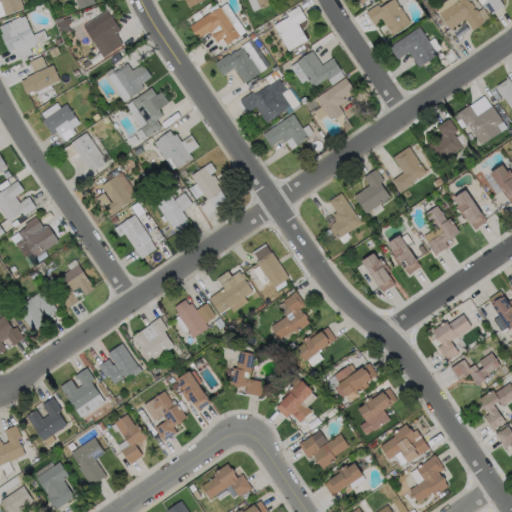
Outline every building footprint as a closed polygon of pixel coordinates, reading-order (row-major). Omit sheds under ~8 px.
[(0,0),(20,0),(23,7),(3,14),(0,5),(0,0)] [(92,0),(94,3),(78,8),(75,0),(92,0)] [(273,0),(274,2),(253,11),(247,0),(273,0)] [(389,0),(395,0),(410,22),(392,34),(382,19),(374,24),(366,11),(377,3),(380,7),(389,0)] [(444,0),(467,0),(469,2),(471,1),(474,6),(473,7),(474,9),(476,8),(478,11),(483,8),(489,17),(484,21),(485,21),(473,29),(465,18),(450,28),(436,6),(444,0)] [(501,0),(505,6),(492,14),(486,6),(484,7),(479,0),(501,0)] [(219,6),(220,7),(225,3),(244,30),(227,42),(228,42),(226,44),(221,38),(216,41),(209,32),(209,33),(207,31),(197,38),(188,25),(208,12),(209,12),(219,6)] [(307,39),(288,50),(273,25),(288,16),(286,12),(298,6),(306,19),(298,23),(307,39)] [(119,30),(115,33),(122,43),(102,56),(81,25),(106,9),(119,30)] [(23,16),(36,44),(28,48),(31,53),(26,55),(27,58),(21,61),(20,58),(19,59),(14,48),(7,51),(0,36),(0,33),(1,33),(0,30),(0,25),(19,16),(20,17),(23,16)] [(419,27),(437,54),(418,67),(408,52),(397,60),(389,47),(419,27)] [(241,47),(240,46),(251,38),(269,65),(243,83),(233,68),(222,75),(214,63),(227,54),(228,56),(241,47)] [(59,53),(51,57),(48,50),(56,46),(59,53)] [(311,51),(322,66),(333,58),(341,69),(340,70),(344,76),(331,84),(326,77),(313,87),(307,79),(301,83),(289,66),(311,51)] [(45,65),(33,71),(29,61),(41,56),(45,65)] [(126,63),(131,69),(141,62),(150,75),(140,82),(143,87),(123,101),(107,77),(126,63)] [(59,80),(32,92),(31,91),(25,94),(19,81),(25,78),(25,77),(52,64),(59,80)] [(343,113),(331,121),(329,117),(328,117),(326,114),(318,119),(313,111),(321,106),(316,98),(327,90),(326,90),(345,77),(354,89),(343,97),(345,100),(338,105),(343,113)] [(508,78),(511,83),(511,110),(496,86),(508,78)] [(289,88),(299,103),(291,108),(290,106),(266,122),(256,107),(247,112),(240,101),(240,99),(252,92),(253,95),(277,79),(285,91),(289,88)] [(161,127),(147,136),(125,104),(150,87),(156,95),(160,91),(168,102),(158,109),(163,115),(156,120),(161,127)] [(485,94),(507,127),(481,145),(468,125),(466,127),(461,119),(457,122),(454,117),(458,115),(457,114),(485,94)] [(56,131),(51,135),(41,120),(44,118),(41,113),(56,103),(59,108),(66,103),(80,122),(72,128),(76,133),(63,142),(56,131)] [(292,114),(302,129),(307,125),(313,132),(307,136),(308,137),(296,145),(290,137),(283,142),(281,139),(270,146),(262,135),(292,114)] [(463,147),(438,164),(427,146),(442,136),(437,127),(449,119),(457,131),(454,133),(463,147)] [(169,130),(172,135),(175,133),(181,141),(191,134),(199,146),(188,153),(191,158),(176,168),(175,166),(171,169),(153,142),(158,139),(158,138),(169,130)] [(104,163),(92,171),(88,165),(87,167),(79,154),(69,161),(61,150),(71,143),(70,142),(85,132),(102,156),(100,157),(104,163)] [(414,183),(400,192),(392,180),(403,173),(392,157),(409,146),(426,172),(413,182),(414,183)] [(211,162),(216,170),(210,174),(212,177),(213,175),(218,183),(216,184),(227,200),(215,208),(209,200),(207,201),(203,195),(196,200),(187,188),(195,183),(190,176),(211,162)] [(503,165),(507,172),(510,170),(511,172),(511,204),(490,173),(503,165)] [(390,197),(365,214),(353,196),(369,185),(364,177),(376,169),(384,180),(380,183),(390,197)] [(110,172),(114,177),(121,172),(138,198),(114,215),(106,205),(101,208),(94,198),(103,192),(110,202),(112,201),(101,186),(108,181),(105,176),(110,172)] [(14,196),(18,203),(28,197),(35,207),(23,216),(21,213),(18,215),(18,214),(7,221),(0,210),(0,192),(6,188),(16,181),(23,191),(14,196)] [(466,190),(482,214),(487,221),(474,229),(467,218),(465,219),(461,214),(461,215),(455,207),(458,205),(453,198),(466,190)] [(187,218),(172,228),(154,201),(168,191),(187,218)] [(361,223),(337,239),(335,234),(333,235),(329,229),(330,228),(329,227),(331,225),(330,224),(335,221),(334,220),(335,219),(332,214),(336,212),(328,201),(341,192),(361,223)] [(437,206),(447,220),(450,218),(459,232),(455,235),(455,237),(452,240),(449,239),(445,243),(448,247),(435,256),(427,244),(443,232),(440,227),(435,230),(424,215),(437,206)] [(156,249),(141,259),(124,234),(118,238),(112,229),(134,215),(150,239),(150,240),(156,249)] [(34,216),(42,227),(46,224),(57,240),(43,250),(47,255),(37,262),(30,252),(23,257),(10,237),(25,226),(23,224),(34,216)] [(416,259),(420,266),(409,274),(401,263),(398,265),(389,252),(392,250),(387,243),(400,235),(417,259),(416,259)] [(264,244),(270,252),(271,252),(288,277),(273,287),(256,262),(258,260),(252,252),(264,244)] [(375,254),(379,260),(382,258),(391,271),(388,273),(396,284),(382,293),(362,262),(375,254)] [(74,259),(94,288),(84,295),(79,287),(72,291),(79,300),(68,308),(50,282),(69,269),(66,265),(74,259)] [(227,270),(231,276),(238,271),(241,274),(242,273),(246,278),(244,279),(256,296),(232,312),(228,307),(219,314),(208,298),(223,288),(216,278),(227,270)] [(499,289),(507,301),(509,299),(511,302),(511,326),(508,329),(506,327),(500,331),(492,319),(498,315),(491,305),(492,304),(487,298),(499,289)] [(40,291),(45,299),(48,297),(56,310),(45,317),(38,307),(37,307),(46,321),(31,332),(15,308),(29,299),(29,298),(40,291)] [(306,318),(309,323),(281,342),(270,327),(285,316),(278,306),(284,302),(284,301),(291,295),(295,292),(305,305),(299,309),(302,313),(304,313),(307,316),(306,318)] [(185,300),(189,306),(192,304),(196,311),(206,304),(214,315),(204,322),(208,328),(194,338),(177,314),(178,313),(174,308),(185,300)] [(462,313),(470,326),(454,337),(451,332),(446,335),(457,352),(444,360),(436,348),(441,344),(438,340),(436,340),(434,337),(434,334),(431,330),(445,320),(447,323),(462,313)] [(0,317),(3,316),(12,329),(16,327),(23,339),(12,346),(7,338),(0,343),(5,350),(0,353),(0,317)] [(173,345),(150,361),(144,354),(142,356),(138,350),(140,348),(132,337),(149,325),(149,324),(159,317),(167,329),(164,331),(173,345)] [(327,328),(336,340),(329,345),(305,361),(297,349),(303,344),(301,342),(309,336),(311,339),(327,328)] [(121,344),(137,367),(138,366),(141,371),(134,376),(132,373),(129,375),(128,374),(113,384),(108,375),(105,377),(98,366),(108,359),(112,366),(114,364),(107,354),(121,344)] [(254,355),(249,379),(263,382),(260,397),(244,394),(246,388),(240,387),(239,388),(235,387),(234,385),(229,384),(232,368),(236,369),(240,352),(254,355)] [(499,365),(488,372),(490,374),(480,381),(480,383),(478,385),(474,384),(474,380),(472,380),(470,377),(471,376),(468,373),(458,380),(449,367),(463,358),(468,367),(473,364),(477,370),(482,367),(478,360),(490,352),(499,365)] [(367,363),(376,375),(364,383),(367,386),(361,390),(360,389),(355,393),(357,396),(348,402),(344,395),(340,397),(327,379),(346,366),(351,373),(361,367),(367,363)] [(86,368),(94,380),(91,382),(104,401),(80,417),(59,387),(70,380),(76,389),(82,385),(78,379),(76,380),(73,377),(86,368)] [(193,371),(201,383),(198,385),(210,402),(198,410),(190,399),(187,402),(178,389),(181,387),(176,380),(189,371),(190,373),(193,371)] [(295,377),(300,382),(301,381),(313,392),(311,393),(316,397),(306,407),(310,411),(299,423),(290,414),(286,418),(275,408),(289,394),(287,392),(292,386),(289,383),(295,377)] [(508,382),(511,387),(511,398),(501,405),(498,401),(493,404),(504,421),(492,429),(483,416),(488,413),(485,408),(483,408),(480,405),(481,403),(478,398),(492,389),(494,392),(508,382)] [(387,387),(396,400),(381,409),(388,419),(372,430),(372,429),(364,434),(358,425),(364,421),(356,408),(363,404),(361,401),(369,396),(371,398),(387,387)] [(164,392),(174,406),(178,404),(187,418),(182,421),(182,423),(179,425),(177,424),(173,427),(176,433),(163,441),(155,428),(166,421),(163,416),(154,421),(144,405),(164,392)] [(57,412),(66,425),(42,441),(25,416),(35,410),(41,419),(48,415),(41,405),(52,398),(60,410),(57,412)] [(126,414),(134,425),(136,423),(143,434),(142,441),(139,443),(138,442),(135,445),(142,455),(129,464),(118,446),(125,441),(118,430),(114,432),(110,426),(114,424),(114,423),(126,414)] [(409,428),(411,431),(415,429),(428,448),(400,466),(393,455),(387,459),(378,446),(393,436),(390,432),(404,423),(407,428),(409,428)] [(17,439),(24,455),(9,462),(14,472),(3,477),(0,469),(0,432),(3,431),(2,431),(15,425),(21,438),(17,439)] [(511,451),(511,450),(511,448),(509,444),(504,447),(494,433),(499,430),(499,431),(507,426),(511,433),(511,451)] [(317,430),(325,441),(317,446),(317,447),(338,433),(347,446),(332,456),(334,459),(320,468),(317,463),(315,463),(313,460),(314,458),(311,454),(306,457),(296,443),(301,440),(302,441),(317,430)] [(105,477),(90,487),(78,468),(80,467),(71,454),(94,438),(104,453),(94,460),(105,477)] [(447,486),(433,496),(431,492),(417,502),(408,490),(417,484),(409,472),(428,459),(428,458),(433,455),(443,469),(437,473),(440,476),(442,476),(444,479),(444,482),(447,486)] [(73,497),(55,510),(46,496),(48,495),(36,478),(59,462),(68,476),(62,480),(73,497)] [(353,462),(362,474),(331,496),(322,483),(333,475),(331,473),(344,464),(346,467),(353,462)] [(232,474),(235,477),(240,474),(250,488),(244,492),(243,492),(237,496),(229,485),(208,499),(200,486),(214,476),(212,473),(225,464),(229,468),(231,468),(233,472),(232,474)] [(25,511),(6,511),(0,503),(0,501),(23,486),(33,502),(23,508),(25,511)] [(258,499),(266,511),(232,511),(239,508),(241,510),(258,499)] [(164,511),(180,500),(187,511),(164,511)]
